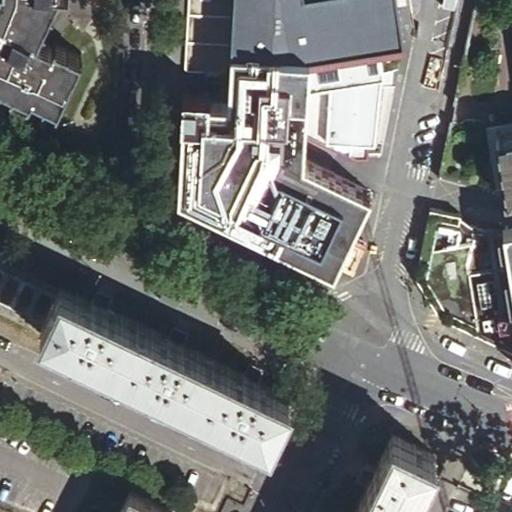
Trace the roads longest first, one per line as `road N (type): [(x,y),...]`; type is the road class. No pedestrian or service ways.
road 1 (tertiary): [(370,365),(136,253)]
road 2 (residential): [(136,253),(150,0)]
road 3 (residential): [(290,511),(370,365)]
road 4 (tertiary): [(136,253),(0,188)]
